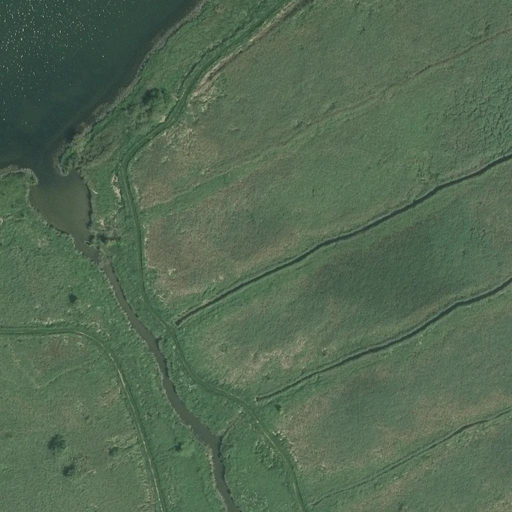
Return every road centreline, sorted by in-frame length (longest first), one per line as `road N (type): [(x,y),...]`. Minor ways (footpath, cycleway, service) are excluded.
road 1 (track): [(289,511),(282,471),(239,404),(209,405),(177,344),(150,315),(137,281),(135,226),(113,175),(119,158),(180,105),(182,90),(217,49),(273,0)]
road 2 (track): [(166,511),(115,362),(91,337),(0,330)]
